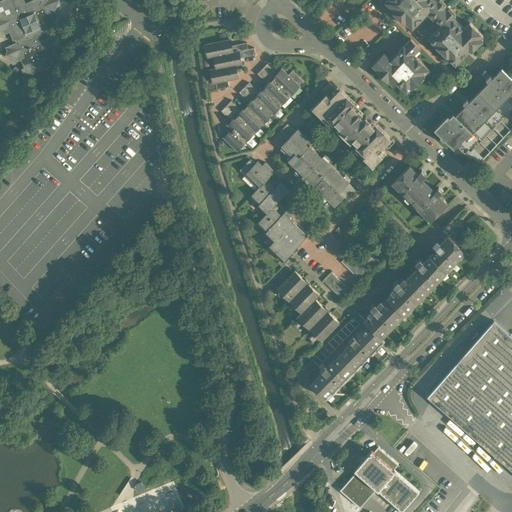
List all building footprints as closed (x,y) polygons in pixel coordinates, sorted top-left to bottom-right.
[(30,3),(26,5),(23,0),(0,0),(0,14),(1,16),(0,16),(0,30),(4,32),(5,34),(9,32),(13,41),(15,40),(16,42),(5,47),(6,51),(4,55),(16,60),(16,61),(20,60),(24,68),(34,64),(33,63),(40,60),(41,61),(44,60),(50,57),(46,48),(50,46),(50,45),(54,34),(50,32),(48,28),(46,29),(45,26),(55,22),(51,14),(55,12),(55,10),(58,0),(31,0),(30,1),(30,3)] [(386,0),(385,2),(391,7),(390,8),(397,16),(412,0),(386,0)] [(412,0),(397,16),(405,23),(406,22),(412,28),(427,12),(433,18),(434,17),(435,18),(444,8),(443,7),(445,5),(439,0),(438,0),(437,2),(435,0),(412,0)] [(441,24),(428,37),(442,51),(464,28),(453,17),(455,15),(448,8),(446,10),(444,8),(435,18),(441,24)] [(464,28),(442,51),(455,64),(470,49),(471,51),(483,39),(481,37),(483,35),(470,22),(464,28)] [(415,58),(410,53),(418,46),(410,39),(404,45),(404,44),(396,52),(391,58),(384,52),(372,64),(376,68),(375,69),(388,81),(388,80),(393,84),(396,81),(406,92),(412,87),(412,88),(425,75),(424,74),(429,69),(416,56),(415,58)] [(229,40),(208,44),(211,56),(216,55),(232,52),(229,40)] [(247,42),(234,45),(236,52),(237,51),(242,50),(248,49),(247,42)] [(248,49),(242,50),(243,57),(255,55),(254,48),(248,49)] [(232,52),(216,55),(219,68),(234,65),(240,64),(237,51),(236,52),(232,52)] [(40,60),(33,63),(34,64),(24,68),(21,69),(25,78),(48,68),(44,60),(41,61),(40,60)] [(276,72),(267,64),(262,69),(271,77),(276,72)] [(219,68),(213,69),(215,82),(227,79),(236,77),(234,65),(219,68)] [(288,74),(281,67),(280,68),(282,70),(273,78),(272,77),(271,78),(290,96),(291,95),(290,94),(298,86),(299,87),(300,86),(299,85),(303,80),(293,70),(288,74)] [(488,81),(469,101),(467,99),(463,103),(465,105),(455,115),(453,113),(450,116),(448,114),(434,128),(441,135),(442,133),(446,137),(444,138),(454,147),(455,146),(470,130),(472,132),(511,91),(511,78),(501,68),(492,77),(489,75),(486,79),(488,81)] [(271,77),(262,69),(257,73),(266,82),(271,77)] [(271,78),(272,79),(264,88),(263,86),(262,87),(281,105),(282,105),(281,104),(289,95),(290,97),(290,96),(271,78)] [(227,79),(215,82),(217,88),(228,86),(227,79)] [(257,91),(249,82),(244,87),(252,95),(257,91)] [(338,91),(329,82),(321,90),(326,95),(326,94),(331,98),(338,91)] [(252,95),(244,87),(239,92),(248,100),(252,95)] [(281,105),(262,87),(263,89),(255,97),(254,96),(253,96),(272,115),(273,114),(272,113),(280,105),(281,106),(281,105)] [(338,91),(331,98),(326,94),(326,95),(313,108),(331,126),(335,122),(350,106),(354,102),(340,88),(338,91)] [(511,91),(472,132),(470,130),(455,146),(469,159),(472,157),(479,164),(511,128),(511,91)] [(272,115),(253,96),(253,97),(254,98),(246,106),(245,105),(244,106),(263,124),(264,124),(262,122),(270,114),(272,115)] [(239,110),(231,101),(226,106),(235,114),(239,110)] [(226,106),(221,111),(230,119),(235,114),(226,106)] [(263,124),(244,106),(245,107),(237,116),(236,114),(235,115),(254,133),(255,133),(253,131),(261,123),(263,125),(263,124)] [(373,128),(350,106),(335,122),(358,144),(373,128)] [(254,133),(235,115),(236,117),(228,125),(227,123),(226,124),(245,142),(246,142),(245,140),(252,133),(254,134),(254,133)] [(245,142),(226,124),(232,130),(224,137),(223,136),(222,137),(237,151),(238,150),(236,149),(244,142),(245,143),(245,142)] [(287,124),(271,141),(279,148),(282,145),(295,131),(287,124)] [(358,144),(354,148),(372,166),(385,152),(381,148),(391,138),(377,124),(373,128),(358,144)] [(321,157),(309,145),(308,146),(305,144),(309,140),(298,129),(295,131),(282,145),(293,156),(288,160),(304,175),(321,157)] [(349,182),(322,156),(321,157),(304,175),(315,186),(313,188),(323,197),(325,196),(329,200),(335,206),(336,205),(344,197),(344,196),(340,192),(348,183),(349,182)] [(250,159),(239,170),(244,175),(255,164),(255,163),(250,159)] [(257,160),(255,163),(255,164),(244,175),(245,175),(247,173),(259,185),(257,187),(258,188),(266,180),(274,171),(265,162),(264,163),(265,164),(263,166),(257,160)] [(409,165),(392,182),(430,221),(448,204),(439,195),(442,192),(438,188),(434,192),(421,179),(426,175),(421,170),(418,174),(409,165)] [(278,192),(266,180),(258,188),(250,196),(254,199),(256,197),(261,201),(257,205),(266,214),(273,207),(285,194),(280,189),(280,190),(278,192)] [(290,189),(281,181),(276,186),(280,190),(280,189),(285,194),(290,189)] [(348,183),(340,192),(344,196),(344,197),(347,200),(356,190),(348,183)] [(335,206),(329,200),(321,209),(330,217),(339,208),(336,205),(335,206)] [(292,205),(283,214),(286,217),(287,217),(288,218),(289,218),(297,210),(292,205)] [(284,219),(273,207),(266,214),(257,223),(259,225),(262,223),(268,229),(264,233),(273,241),(292,221),(289,218),(288,218),(287,217),(286,217),(284,219)] [(292,221),(273,241),(268,246),(269,246),(271,245),(276,250),(274,252),(281,259),(296,243),(292,238),(293,237),(291,235),(298,227),(292,221)] [(298,227),(291,235),(293,237),(292,238),(296,243),(298,245),(307,236),(298,227)] [(397,287),(382,302),(381,300),(376,305),(375,303),(371,308),(374,311),(364,320),(367,324),(382,338),(466,252),(448,234),(440,243),(437,240),(432,244),(437,249),(425,262),(420,257),(415,262),(419,265),(406,278),(404,277),(400,281),(398,280),(394,284),(397,287)] [(367,270),(349,253),(341,262),(358,278),(367,270)] [(294,271),(278,288),(302,312),(315,299),(318,295),(294,271)] [(331,272),(323,280),(340,297),(348,288),(331,272)] [(302,312),(298,316),(322,339),(338,322),(315,299),(302,312)] [(511,336),(494,320),(427,396),(511,471),(511,336)] [(382,338),(367,324),(365,326),(355,336),(353,334),(349,339),(351,341),(344,348),(345,349),(340,354),(339,352),(339,353),(356,370),(354,367),(361,360),(362,361),(368,354),(370,356),(371,355),(369,353),(378,344),(380,346),(383,343),(385,341),(382,338)] [(333,359),(326,366),(324,364),(320,368),(322,370),(316,377),(317,378),(311,384),(310,382),(309,383),(325,398),(326,397),(325,397),(332,389),(333,390),(339,384),(341,385),(342,384),(340,383),(347,376),(346,376),(353,368),(355,371),(356,370),(339,353),(338,354),(339,355),(334,360),(333,359)] [(398,464),(378,446),(373,451),(393,469),(398,464)] [(373,451),(371,450),(355,469),(356,471),(376,488),(378,490),(395,471),(393,469),(373,451)] [(376,488),(356,471),(340,490),(360,507),(376,488)] [(419,491),(395,471),(378,490),(402,511),(419,491)]
